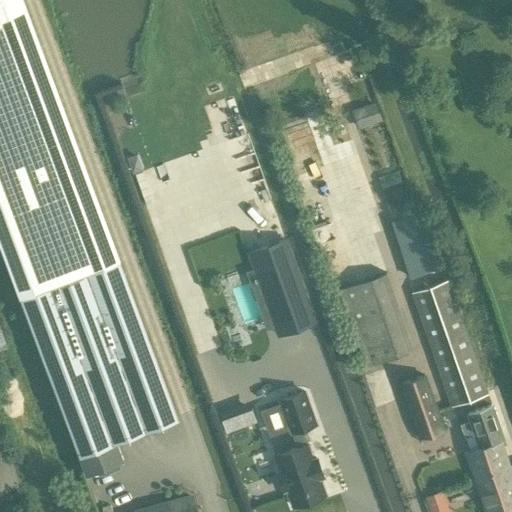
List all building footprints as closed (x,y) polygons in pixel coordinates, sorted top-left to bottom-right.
[(0,0),(0,244),(84,468),(97,470),(123,460),(116,441),(178,418),(21,0),(0,0)] [(383,119),(376,100),(353,108),(360,127),(383,119)] [(136,154),(126,158),(131,171),(141,167),(136,154)] [(422,211),(393,221),(411,277),(441,267),(422,211)] [(280,335),(314,323),(285,240),(251,252),(280,335)] [(414,350),(387,272),(338,289),(365,367),(414,350)] [(488,393),(451,289),(448,280),(412,292),(452,406),(488,393)] [(440,421),(425,375),(401,384),(417,429),(440,421)] [(280,400),(297,448),(274,455),(280,471),(277,472),(284,491),(287,490),(293,506),(325,495),(319,478),(323,477),(316,458),(312,460),(301,429),(315,424),(304,392),(280,400)] [(467,414),(470,422),(461,425),(466,438),(475,435),(479,448),(468,452),(488,511),(511,511),(511,480),(500,445),(505,443),(492,405),(467,414)] [(0,511),(0,491),(20,484),(0,429),(0,511)] [(443,491),(426,496),(430,511),(441,511),(449,510),(443,491)] [(134,509),(135,511),(130,511),(197,511),(192,493),(134,509)]
